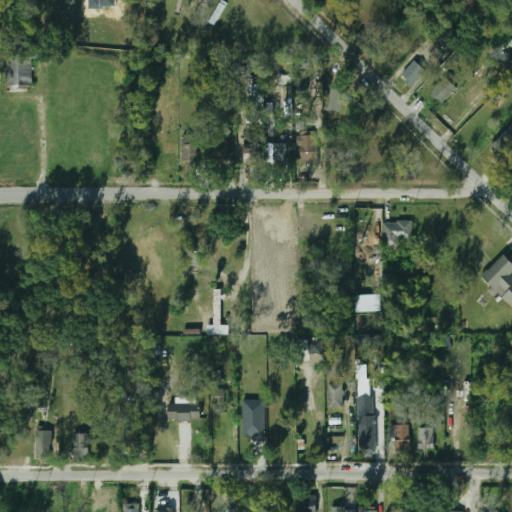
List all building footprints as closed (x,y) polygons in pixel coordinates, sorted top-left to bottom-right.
[(117,8),(116,0),(89,0),(89,8),(117,8)] [(438,39),(449,51),(462,40),(450,27),(438,39)] [(5,46),(5,87),(31,87),(31,58),(42,58),(42,46),(5,46)] [(511,51),(502,62),(511,72),(511,71),(511,51)] [(297,69),(311,68),(311,59),(296,59),(297,69)] [(411,87),(425,69),(413,60),(399,77),(411,87)] [(457,89),(447,78),(431,93),(442,103),(457,89)] [(340,112),(347,86),(333,82),(326,109),(340,112)] [(262,105),(261,85),(252,86),(252,105),(262,105)] [(511,145),(511,125),(490,145),(501,157),(511,145)] [(181,135),(181,164),(200,164),(200,135),(181,135)] [(300,164),(318,164),(318,136),(300,136),(300,164)] [(211,163),(228,163),(228,141),(211,141),(211,163)] [(260,164),(260,144),(243,144),(243,165),(260,164)] [(288,144),(276,144),(276,163),(288,163),(288,144)] [(382,248),(399,248),(399,239),(411,239),(411,221),(382,221),(382,248)] [(482,278),(511,306),(511,264),(503,255),(482,278)] [(221,325),(221,290),(213,290),(213,325),(221,325)] [(323,354),(322,340),(297,341),(297,354),(323,354)] [(329,407),(344,408),(344,384),(329,384),(329,407)] [(225,403),(225,391),(211,391),(211,403),(225,403)] [(358,397),(359,453),(376,453),(375,397),(358,397)] [(266,400),(243,399),(243,439),(266,440),(266,400)] [(201,404),(168,404),(168,420),(201,420),(201,404)] [(409,426),(389,426),(389,452),(409,452),(409,426)] [(417,428),(417,452),(433,452),(433,428),(417,428)] [(36,456),(51,456),(52,430),(37,429),(36,456)] [(73,461),(88,461),(88,434),(73,434),(73,461)] [(316,511),(316,498),(300,498),(300,511),(316,511)] [(124,511),(139,511),(140,503),(124,504),(124,511)]
